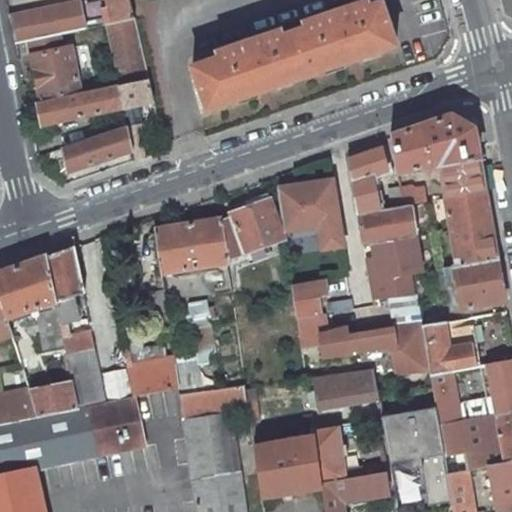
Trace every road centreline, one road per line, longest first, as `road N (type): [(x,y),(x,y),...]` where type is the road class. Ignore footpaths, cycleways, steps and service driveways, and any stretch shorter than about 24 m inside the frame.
road 1 (residential): [(25,233),(491,68)]
road 2 (residential): [(25,233),(0,105)]
